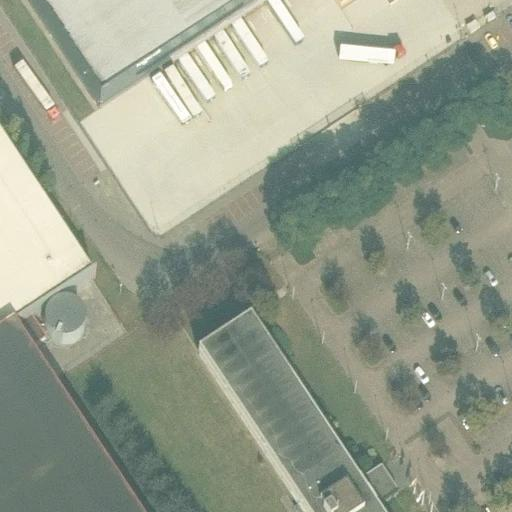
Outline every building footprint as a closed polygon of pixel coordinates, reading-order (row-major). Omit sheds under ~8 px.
[(33,0),(104,101),(255,0),(33,0)] [(0,511),(130,511),(27,356),(46,343),(32,322),(95,280),(94,279),(91,281),(0,143),(0,511)] [(91,333),(93,325),(92,321),(91,316),(89,313),(86,309),(82,306),(78,304),(72,303),(69,303),(64,304),(60,306),(54,310),(52,313),(49,318),(48,326),(49,329),(50,334),(55,341),(57,343),(62,346),(67,347),(71,347),(77,347),(80,345),(86,341),(90,336),(91,333)] [(374,511),(250,322),(198,356),(299,511),(374,511)] [(379,506),(397,493),(380,469),(362,481),(379,506)]
